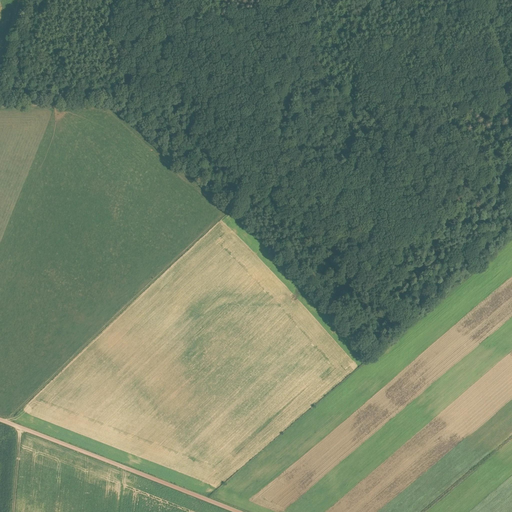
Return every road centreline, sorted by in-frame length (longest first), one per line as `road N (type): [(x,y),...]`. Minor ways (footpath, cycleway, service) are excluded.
road 1 (track): [(338,102),(7,423)]
road 2 (track): [(0,105),(285,102)]
road 3 (unclassified): [(235,511),(0,420)]
road 4 (track): [(338,102),(496,102),(511,109)]
